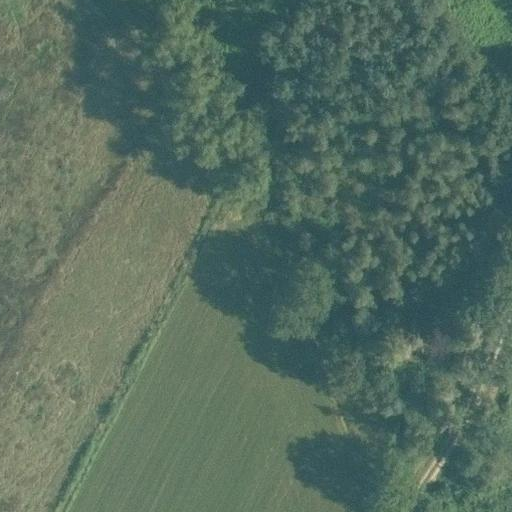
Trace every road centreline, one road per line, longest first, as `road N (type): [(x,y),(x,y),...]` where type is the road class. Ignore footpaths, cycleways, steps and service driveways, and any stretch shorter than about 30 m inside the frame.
road 1 (track): [(399,511),(342,391),(255,162),(198,45),(165,0)]
road 2 (track): [(403,511),(436,462),(511,300)]
